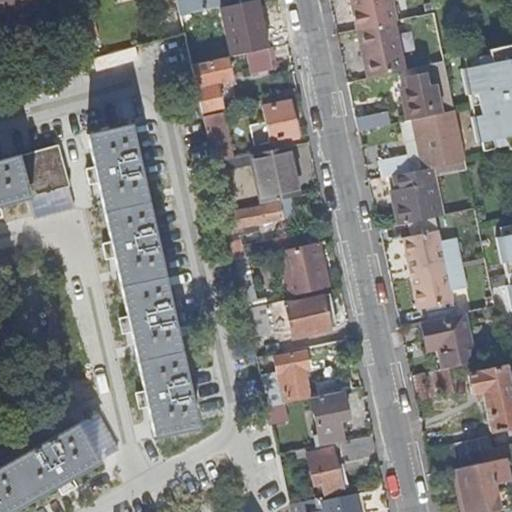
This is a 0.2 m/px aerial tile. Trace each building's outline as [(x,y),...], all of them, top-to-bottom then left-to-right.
[(40,10),(37,0),(0,0),(0,17),(2,25),(15,22),(14,14),(40,10)] [(175,0),(178,15),(220,6),(219,0),(175,0)] [(386,14),(383,0),(356,0),(360,19),(386,14)] [(197,12),(179,16),(183,33),(184,38),(190,65),(213,60),(207,33),(201,35),(197,12)] [(393,21),(357,29),(366,78),(403,70),(393,21)] [(511,45),(487,51),(488,57),(475,59),(477,67),(459,70),(464,95),(474,94),(479,115),(469,118),(475,144),(492,141),(493,148),(507,145),(508,151),(511,149),(511,45)] [(266,49),(245,54),(247,65),(268,61),(266,49)] [(213,60),(190,65),(201,114),(220,110),(215,89),(232,86),(226,57),(213,60)] [(433,115),(453,110),(443,61),(426,64),(421,66),(422,73),(405,77),(407,88),(401,89),(408,120),(433,115)] [(464,95),(469,118),(479,115),(474,94),(464,95)] [(249,126),(253,146),(295,137),(288,101),(262,106),(265,123),(249,126)] [(431,166),(463,159),(453,110),(433,115),(434,120),(416,124),(426,167),(431,166)] [(209,137),(205,138),(212,163),(230,159),(220,114),(205,117),(209,137)] [(354,120),(357,131),(388,124),(385,114),(354,120)] [(155,436),(194,427),(128,127),(89,136),(95,167),(94,168),(95,173),(97,179),(98,179),(112,243),(111,243),(112,248),(113,254),(115,253),(129,316),(128,317),(129,322),(130,328),(131,328),(145,391),(144,391),(145,397),(147,404),(148,403),(155,436)] [(285,147),(249,155),(259,203),(289,197),(285,175),(291,174),(285,147)] [(0,203),(47,190),(37,152),(0,162),(0,203)] [(392,175),(397,174),(412,171),(408,155),(384,161),(387,176),(392,175)] [(433,217),(441,215),(431,166),(426,167),(412,171),(397,174),(400,189),(395,190),(390,191),(398,225),(406,223),(433,217)] [(397,174),(392,175),(395,190),(400,189),(397,174)] [(277,203),(228,214),(231,229),(280,218),(277,203)] [(427,321),(455,315),(449,291),(465,288),(460,263),(454,238),(438,241),(433,217),(406,223),(409,236),(400,238),(407,270),(414,268),(416,276),(408,278),(415,309),(424,308),(427,321)] [(511,226),(511,227),(511,234),(494,238),(500,264),(509,262),(511,276),(511,285),(504,286),(509,312),(511,311),(511,226)] [(274,240),(277,251),(278,250),(306,244),(303,232),(274,240)] [(245,256),(267,252),(266,247),(264,237),(242,242),(245,256)] [(316,243),(278,252),(287,296),(326,287),(316,243)] [(511,276),(509,262),(500,264),(504,286),(511,285),(511,276)] [(414,268),(407,270),(408,278),(416,276),(414,268)] [(291,304),(297,335),(335,327),(327,295),(291,304)] [(281,301),(244,309),(247,322),(277,315),(276,309),(283,307),(281,301)] [(443,369),(473,362),(462,313),(455,315),(427,321),(421,322),(426,349),(438,346),(443,369)] [(275,374),(281,400),(284,399),(306,395),(304,382),(308,381),(306,370),(302,371),(301,370),(304,369),(301,352),(271,358),(274,374),(275,374)] [(490,431),(511,426),(511,394),(506,365),(467,373),(471,393),(481,392),(490,431)] [(266,370),(258,372),(261,386),(269,384),(266,370)] [(429,371),(416,373),(419,399),(432,397),(429,371)] [(323,381),(326,394),(340,391),(349,389),(346,376),(323,381)] [(326,394),(308,397),(309,406),(311,413),(313,423),(318,446),(338,442),(345,441),(342,429),(335,430),(334,422),(340,421),(347,420),(340,391),(326,394)] [(0,469),(0,511),(6,511),(21,504),(57,483),(58,485),(63,481),(67,479),(67,478),(95,462),(76,427),(0,469)] [(447,470),(454,468),(503,458),(511,455),(511,444),(493,449),(487,436),(442,447),(447,470)] [(310,448),(293,451),(295,459),(305,457),(311,486),(321,483),(324,495),(346,490),(339,465),(334,466),(330,449),(339,448),(338,442),(318,446),(310,448)] [(492,490),(490,480),(489,476),(506,472),(503,458),(454,468),(463,511),(488,511),(496,510),(492,490)] [(507,477),(506,472),(489,476),(490,480),(507,477)] [(356,511),(353,493),(320,501),(322,510),(313,511),(356,511)]
